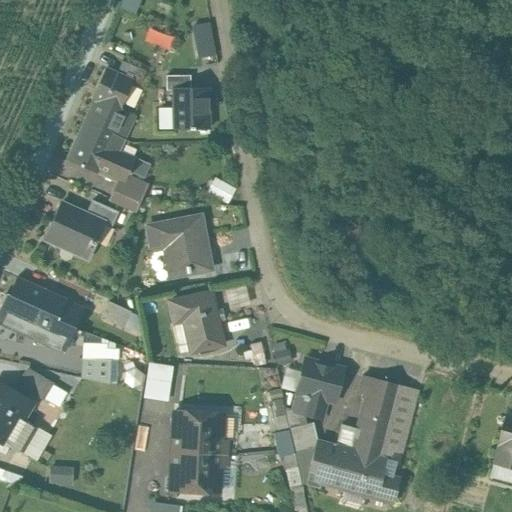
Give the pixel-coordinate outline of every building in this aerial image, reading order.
[(122,0),(120,7),(135,14),(141,0),(122,0)] [(197,57),(215,55),(212,21),(194,23),(197,57)] [(144,70),(133,65),(132,65),(123,60),(116,74),(138,84),(144,70)] [(85,121),(86,122),(124,139),(135,115),(120,108),(132,82),(104,69),(96,86),(100,89),(85,121)] [(192,74),(191,73),(166,73),(166,87),(192,88),(192,74)] [(187,125),(187,129),(194,129),(194,125),(208,125),(209,89),(175,88),(174,124),(187,125)] [(135,158),(121,152),(118,150),(123,139),(85,122),(68,159),(80,164),(79,166),(81,167),(83,165),(123,184),(135,158)] [(229,202),(237,186),(215,176),(208,192),(229,202)] [(147,186),(134,180),(126,177),(123,184),(118,182),(110,201),(135,213),(147,186)] [(111,227),(116,214),(117,212),(91,200),(85,214),(104,222),(103,223),(111,227)] [(103,223),(104,222),(85,214),(60,203),(44,239),(87,259),(103,223)] [(204,236),(204,235),(201,217),(149,226),(152,245),(162,243),(168,277),(184,274),(185,274),(185,276),(189,276),(190,275),(189,274),(190,273),(211,269),(208,255),(205,255),(202,242),(201,236),(204,236)] [(168,277),(167,273),(162,244),(148,246),(154,279),(155,280),(168,277)] [(15,276),(11,286),(10,286),(7,294),(25,302),(24,304),(29,307),(44,313),(46,311),(57,315),(64,297),(15,276)] [(170,300),(173,318),(173,319),(174,322),(170,323),(176,353),(190,350),(191,352),(221,345),(210,292),(170,300)] [(44,313),(33,309),(33,308),(24,305),(25,302),(7,294),(0,310),(0,321),(58,346),(67,325),(55,319),(57,316),(56,315),(46,311),(44,313)] [(81,309),(76,306),(75,306),(63,301),(55,319),(73,327),(81,309)] [(102,316),(123,324),(124,324),(129,313),(108,304),(107,304),(102,316)] [(255,364),(266,362),(261,341),(251,343),(255,364)] [(275,360),(288,360),(288,342),(274,342),(275,360)] [(82,344),(82,349),(82,358),(105,359),(105,345),(105,344),(104,344),(82,344)] [(110,360),(82,358),(81,358),(81,359),(81,377),(108,383),(110,360)] [(169,400),(173,363),(149,361),(145,397),(169,400)] [(292,411),(300,413),(301,413),(320,418),(325,399),(333,401),(341,370),(305,361),(292,411)] [(140,386),(144,371),(129,367),(124,382),(140,386)] [(18,384),(30,391),(31,391),(42,398),(51,384),(27,370),(18,384)] [(370,377),(359,415),(359,416),(350,451),(381,459),(401,385),(370,377)] [(24,420),(27,414),(33,404),(0,385),(0,441),(2,443),(3,442),(16,450),(26,433),(22,430),(27,422),(24,420)] [(399,464),(402,452),(418,390),(401,385),(382,459),(399,464)] [(269,401),(274,423),(289,487),(302,485),(302,484),(282,398),(269,401)] [(305,424),(304,420),(303,414),(285,409),(289,428),(305,424)] [(172,439),(193,440),(198,441),(197,452),(224,454),(225,440),(220,440),(222,414),(175,411),(174,411),(174,412),(172,439)] [(511,413),(508,413),(496,456),(495,463),(511,468),(511,413)] [(318,446),(313,426),(313,425),(313,423),(312,423),(289,428),(295,452),(318,446)] [(385,460),(363,455),(363,454),(350,451),(356,429),(341,425),(325,484),(392,502),(398,480),(382,475),(385,460)] [(37,427),(24,453),(38,460),(51,434),(37,427)] [(197,441),(177,440),(172,439),(172,451),(173,451),(197,452),(197,441)] [(302,484),(306,485),(312,462),(314,462),(318,447),(295,452),(302,484)] [(197,452),(183,452),(172,451),(171,463),(196,464),(197,452)] [(225,454),(206,453),(205,453),(197,453),(196,464),(171,463),(170,491),(217,493),(218,493),(219,467),(224,467),(225,454)] [(325,465),(316,463),(313,462),(312,462),(306,485),(319,488),(325,465)] [(154,500),(152,511),(155,511),(178,511),(180,506),(154,500)]
